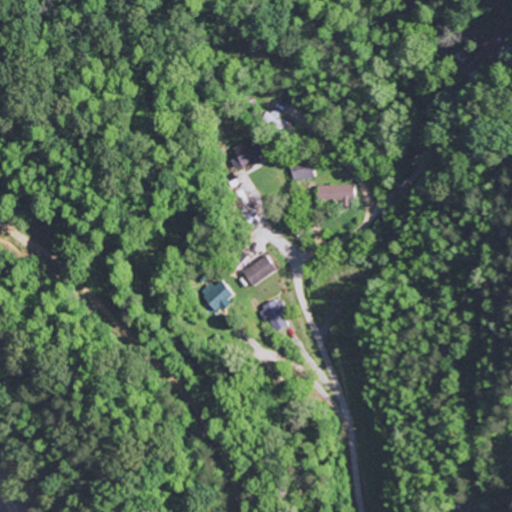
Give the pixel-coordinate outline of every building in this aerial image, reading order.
[(258,143),(252,146),(250,140),(232,148),(236,157),(230,160),(235,170),(264,156),(258,143)] [(291,164),(293,180),(314,178),(312,162),(291,164)] [(318,202),(339,201),(340,206),(353,206),(352,184),(317,186),(318,202)] [(242,271),(251,286),(276,271),(266,255),(242,271)] [(234,298),(221,280),(213,286),(210,282),(198,292),(214,313),(234,298)] [(264,319),(268,318),(274,332),(289,326),(278,298),(258,306),(264,319)]
